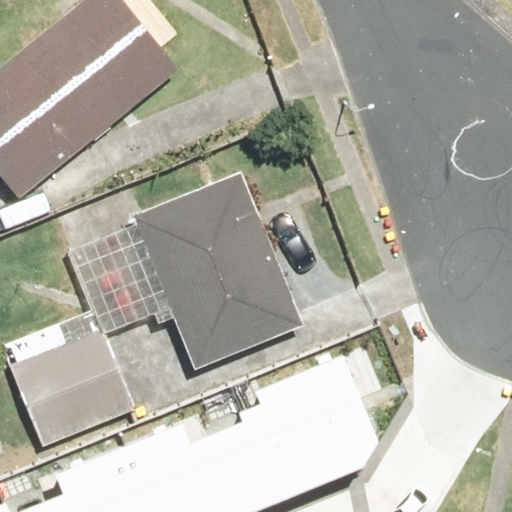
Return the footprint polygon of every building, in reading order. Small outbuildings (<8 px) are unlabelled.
[(173,70),(114,0),(73,0),(0,61),(0,200),(7,208),(173,70)] [(236,177),(123,220),(183,373),(295,329),(236,177)] [(258,492),(357,455),(379,418),(345,336),(255,373),(261,388),(240,397),(244,407),(224,414),(258,492)] [(159,511),(210,511),(258,492),(224,414),(190,428),(183,411),(127,435),(159,511)] [(159,511),(127,435),(52,467),(58,482),(18,500),(23,511),(159,511)]
